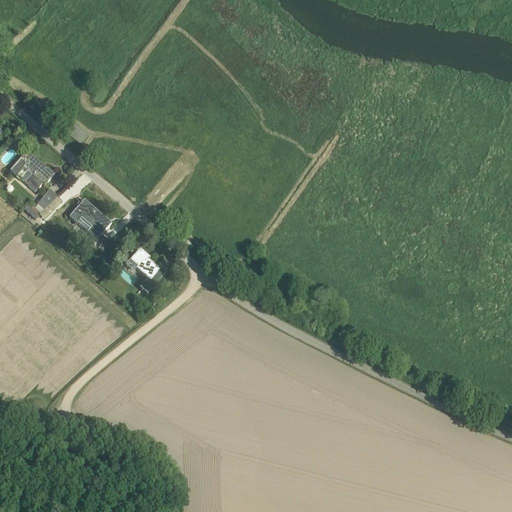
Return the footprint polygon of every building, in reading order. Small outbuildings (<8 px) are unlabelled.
[(82,144),(87,137),(54,111),(49,117),(48,117),(56,123),(82,144)] [(41,185),(44,187),(55,175),(27,151),(10,171),(17,177),(23,169),(31,176),(25,184),(35,193),(41,185)] [(38,215),(55,198),(49,192),(36,207),(33,211),(36,214),(36,213),(38,215)] [(111,225),(84,201),(69,219),(76,225),(88,234),(97,242),(111,225)] [(97,242),(95,245),(103,252),(111,242),(102,236),(97,242)] [(147,257),(140,250),(128,263),(125,267),(132,273),(136,270),(148,281),(140,290),(147,296),(167,273),(160,267),(158,270),(146,259),(147,257)]
